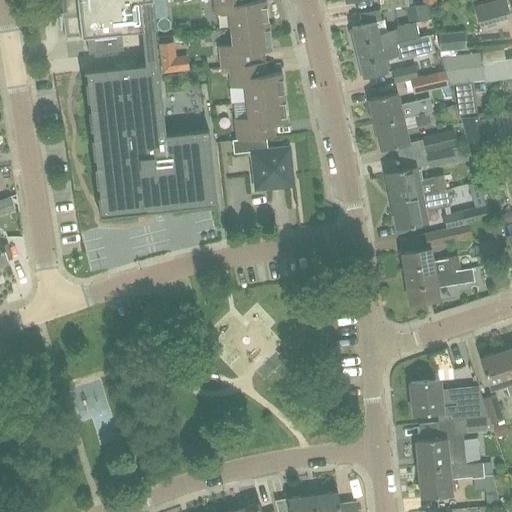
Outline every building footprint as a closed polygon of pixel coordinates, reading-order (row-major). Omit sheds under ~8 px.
[(61,0),(65,39),(87,36),(89,53),(123,49),(122,32),(156,29),(153,0),(61,0)] [(213,0),(215,15),(229,13),(230,29),(269,25),(266,0),(252,2),(251,0),(213,0)] [(379,0),(380,9),(408,6),(407,0),(379,0)] [(481,33),(511,23),(505,0),(496,0),(474,7),(481,33)] [(355,43),(358,53),(406,41),(419,37),(415,22),(397,26),(397,30),(387,32),(384,20),(352,28),(349,32),(352,44),(355,43)] [(205,38),(205,24),(182,24),(182,38),(205,38)] [(265,62),(265,51),(271,50),(269,25),(230,29),(232,45),(219,46),(221,68),(229,67),(266,62),(265,62)] [(145,65),(84,71),(100,217),(217,204),(209,130),(166,135),(158,63),(155,29),(142,30),(145,65)] [(406,41),(358,53),(360,62),(357,63),(360,75),(364,77),(364,78),(388,72),(384,57),(397,54),(399,61),(433,52),(429,35),(419,37),(406,41)] [(444,71),(448,85),(484,81),(484,82),(500,80),(511,77),(511,58),(483,62),(481,52),(441,57),(444,71)] [(188,58),(164,60),(165,70),(189,68),(188,58)] [(229,67),(231,88),(245,86),(246,102),(284,98),(282,73),(268,74),(267,61),(265,62),(266,62),(229,67)] [(394,83),(411,79),(417,77),(414,65),(391,70),(394,83)] [(411,79),(414,93),(448,85),(444,71),(417,77),(411,79)] [(457,99),(476,97),(474,83),(456,85),(457,99)] [(430,97),(400,104),(398,93),(370,100),(376,124),(416,115),(429,112),(433,111),(430,97)] [(275,136),(274,124),(287,122),(284,98),(246,102),(248,117),(234,119),(237,139),(237,140),(266,137),(275,136)] [(416,115),(415,115),(417,125),(431,122),(428,112),(416,115)] [(478,115),(460,117),(469,148),(485,144),(478,115)] [(404,118),(376,124),(382,150),(397,147),(410,143),(404,118)] [(425,153),(456,145),(453,130),(421,137),(425,153)] [(237,139),(232,140),(233,154),(250,152),(254,190),(294,186),(290,146),(267,149),(266,137),(237,140),(237,139)] [(452,149),(425,154),(427,165),(428,166),(454,161),(452,149)] [(392,201),(447,189),(445,176),(423,180),(421,169),(418,170),(417,166),(387,172),(392,201)] [(447,189),(392,201),(398,229),(428,223),(427,218),(430,218),(428,208),(450,204),(447,189)] [(489,217),(485,204),(442,215),(446,228),(489,217)] [(471,237),(468,223),(445,228),(449,242),(471,237)] [(0,264),(8,261),(7,258),(11,257),(7,244),(2,245),(0,238),(0,264)] [(407,278),(458,269),(457,257),(444,259),(444,260),(434,262),(432,248),(403,253),(407,278)] [(440,298),(438,284),(448,282),(448,284),(473,280),(471,267),(459,270),(458,269),(407,278),(411,303),(440,298)] [(509,396),(511,394),(511,371),(505,350),(481,358),(491,389),(504,384),(509,396)] [(440,379),(411,382),(414,413),(439,411),(440,420),(465,418),(485,416),(489,416),(483,398),(479,385),(441,388),(440,379)] [(495,394),(483,398),(489,416),(494,429),(497,438),(509,434),(501,411),(505,410),(502,402),(498,404),(495,394)] [(485,416),(465,418),(466,432),(486,431),(486,430),(485,416)] [(421,439),(416,439),(419,468),(449,466),(465,464),(462,433),(466,432),(465,418),(440,420),(440,421),(441,434),(441,437),(421,439)] [(500,471),(498,457),(483,460),(485,474),(500,471)] [(483,462),(468,464),(470,477),(470,478),(484,477),(483,462)] [(449,466),(419,468),(421,497),(452,494),(450,478),(470,477),(468,464),(465,464),(449,466)] [(314,511),(358,511),(357,500),(339,502),(338,490),(312,494),(314,511)] [(314,511),(312,494),(288,497),(289,511),(314,511)] [(236,511),(263,511),(260,501),(235,509),(236,511)]
